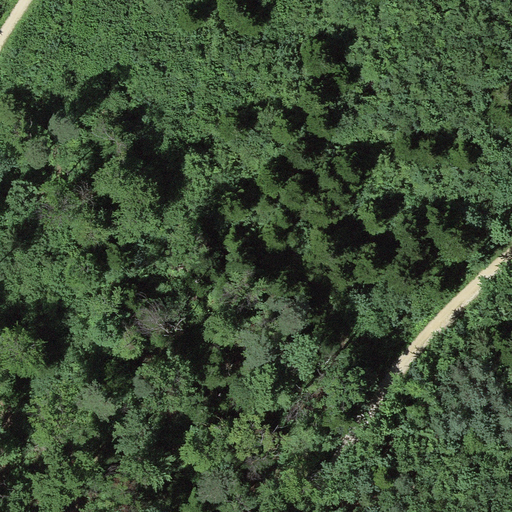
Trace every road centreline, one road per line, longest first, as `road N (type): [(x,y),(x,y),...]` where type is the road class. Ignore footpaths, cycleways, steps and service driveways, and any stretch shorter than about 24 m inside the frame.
road 1 (track): [(316,511),(339,462),(448,320),(511,261)]
road 2 (track): [(396,511),(400,464),(448,320),(511,238)]
